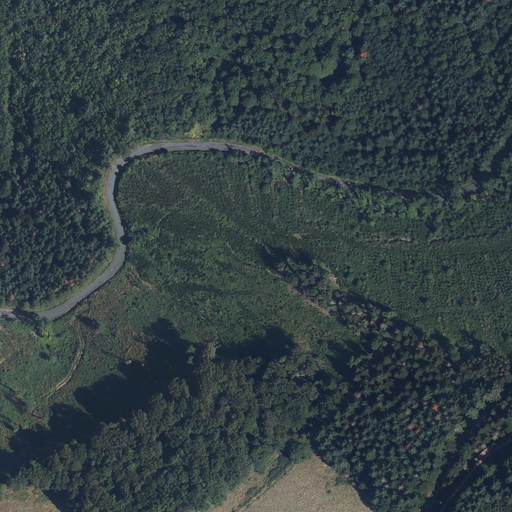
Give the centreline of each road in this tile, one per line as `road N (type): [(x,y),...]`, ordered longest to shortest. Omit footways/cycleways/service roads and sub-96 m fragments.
road 1 (secondary): [(511,147),(480,184),(444,197),(304,174),(225,147),(136,151),(110,184),(121,240),(113,268),(43,314),(0,311)]
road 2 (secondary): [(511,387),(477,418),(424,511)]
